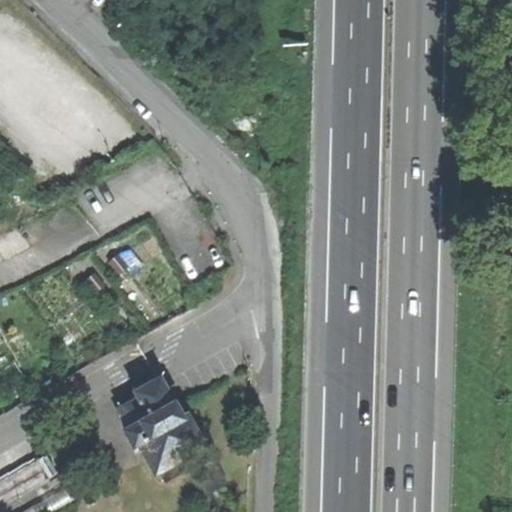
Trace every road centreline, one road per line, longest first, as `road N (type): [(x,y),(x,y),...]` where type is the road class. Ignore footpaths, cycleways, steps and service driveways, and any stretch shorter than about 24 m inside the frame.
road 1 (unclassified): [(57,0),(213,151),(258,220),(271,291),(266,511)]
road 2 (trunk): [(406,511),(419,0)]
road 3 (track): [(494,0),(481,511)]
road 4 (trunk): [(360,0),(347,511)]
